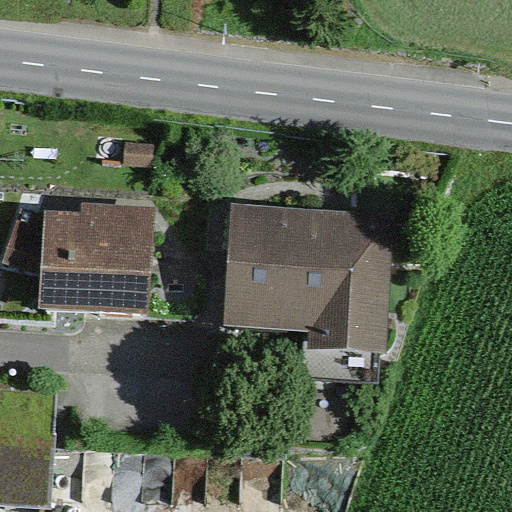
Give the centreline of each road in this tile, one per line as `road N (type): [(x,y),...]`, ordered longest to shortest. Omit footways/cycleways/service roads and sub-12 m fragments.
road 1 (tertiary): [(511,130),(0,65)]
road 2 (residential): [(164,371),(0,360)]
